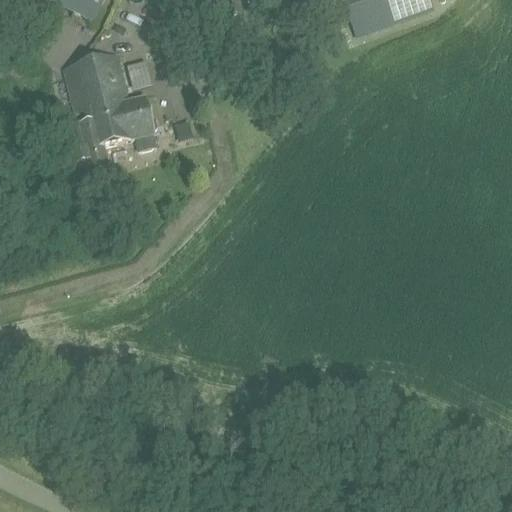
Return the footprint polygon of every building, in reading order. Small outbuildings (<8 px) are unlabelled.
[(42,0),(93,25),(105,0),(42,0)] [(232,0),(190,0),(225,17),(232,0)] [(429,8),(426,0),(347,0),(342,2),(354,34),(429,8)] [(493,29),(501,17),(478,0),(474,0),(467,10),(493,29)] [(116,60),(77,70),(97,153),(137,142),(139,153),(143,154),(153,152),(155,148),(152,138),(154,138),(153,133),(156,133),(157,130),(156,123),(153,122),(150,122),(145,102),(128,106),(116,60)] [(77,70),(63,74),(75,120),(66,122),(69,133),(67,133),(81,187),(98,182),(97,178),(109,175),(103,151),(97,153),(77,70)]
